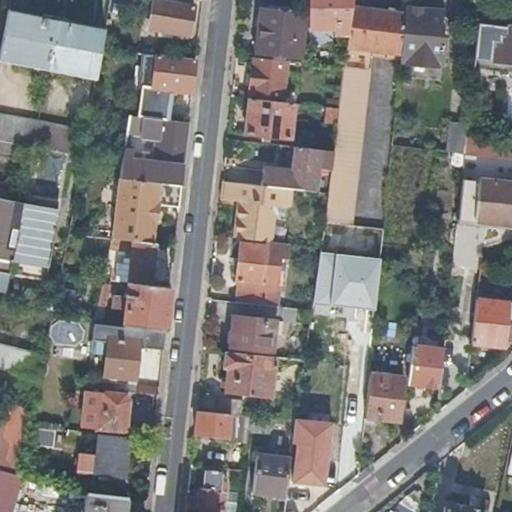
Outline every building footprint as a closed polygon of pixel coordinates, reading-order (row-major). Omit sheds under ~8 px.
[(190,32),(194,2),(182,0),(154,0),(151,25),(190,32)] [(347,32),(350,6),(350,0),(306,0),(306,26),(332,26),(332,31),(347,32)] [(404,12),(399,60),(441,64),(444,34),(438,33),(440,8),(405,5),(404,7),(404,12)] [(56,15),(9,6),(0,50),(0,58),(47,67),(56,15)] [(322,221),(382,227),(391,145),(390,145),(399,60),(404,12),(404,7),(398,6),(398,12),(350,6),(347,32),(343,66),(339,95),(337,108),(332,150),(326,192),(322,221)] [(303,13),(259,9),(254,52),(298,57),(303,13)] [(104,24),(56,15),(47,67),(95,75),(100,46),(104,24)] [(511,62),(511,25),(507,25),(506,35),(491,34),(489,60),(511,62)] [(156,51),(161,52),(163,41),(139,38),(138,49),(143,50),(156,51)] [(153,84),(156,51),(143,50),(139,79),(139,83),(141,83),(153,84)] [(195,55),(161,52),(156,51),(153,84),(141,83),(137,113),(150,114),(161,115),(175,117),(178,87),(191,88),(195,55)] [(252,56),(248,98),(281,101),(284,81),(295,82),(297,69),(284,68),(285,60),(252,56)] [(288,138),(292,103),(281,101),(248,98),(244,133),(288,138)] [(38,116),(0,109),(0,135),(33,142),(38,116)] [(181,181),(183,162),(132,156),(133,147),(131,147),(136,113),(129,112),(128,115),(120,175),(181,181)] [(184,153),(188,118),(175,117),(161,115),(157,150),(184,153)] [(74,123),(38,116),(33,142),(68,149),(74,123)] [(449,122),(446,151),(463,152),(466,124),(449,122)] [(33,142),(0,135),(0,151),(31,157),(33,142)] [(289,187),(311,190),(316,148),(294,145),(291,169),(262,166),(260,184),(288,187),(289,187)] [(31,157),(0,151),(0,195),(24,200),(31,157)] [(489,155),(463,152),(462,164),(489,167),(489,155)] [(179,202),(181,181),(120,175),(111,236),(153,240),(154,219),(158,219),(159,201),(179,202)] [(511,182),(460,177),(456,217),(511,222),(511,182)] [(264,240),(269,241),(272,215),(285,216),(288,187),(260,184),(220,179),(218,199),(239,201),(244,202),(243,211),(238,211),(235,237),(264,240)] [(24,200),(0,195),(0,294),(4,295),(9,272),(12,257),(47,263),(58,206),(24,200)] [(381,243),(382,227),(322,221),(318,246),(318,251),(379,257),(381,243)] [(153,240),(111,236),(110,245),(131,247),(128,279),(150,282),(154,240),(153,240)] [(285,255),(286,243),(269,241),(264,240),(263,245),(239,242),(234,281),(240,281),(238,302),(256,304),(277,306),(279,285),(275,284),(278,254),(285,255)] [(44,278),(47,263),(12,257),(9,272),(44,278)] [(105,302),(111,277),(104,277),(98,301),(105,302)] [(150,282),(128,279),(127,279),(126,289),(123,289),(123,291),(114,290),(112,304),(124,305),(121,322),(140,324),(165,327),(169,284),(150,282)] [(511,300),(475,297),(470,342),(505,346),(505,338),(509,339),(511,321),(511,320),(511,300)] [(10,301),(4,330),(3,335),(28,340),(29,336),(36,306),(10,301)] [(295,308),(277,306),(256,304),(255,317),(233,315),(231,328),(227,330),(226,340),(230,343),(229,346),(272,350),(274,333),(279,333),(281,319),(293,321),(295,308)] [(34,337),(32,349),(43,352),(51,313),(52,309),(40,307),(34,337)] [(163,345),(165,327),(140,324),(121,322),(109,320),(94,319),(92,336),(106,338),(103,371),(134,375),(138,342),(163,345)] [(76,347),(81,328),(54,321),(48,339),(76,347)] [(0,328),(0,342),(32,349),(34,337),(29,336),(28,340),(3,335),(4,330),(0,328)] [(0,366),(38,375),(43,352),(32,349),(0,342),(0,366)] [(411,344),(411,347),(407,382),(438,386),(442,347),(411,344)] [(269,397),(274,355),(226,350),(223,368),(228,369),(225,392),(269,397)] [(0,366),(0,397),(6,399),(32,404),(38,375),(0,366)] [(403,375),(368,371),(363,416),(398,420),(403,375)] [(128,396),(123,391),(85,387),(81,425),(119,429),(124,426),(128,396)] [(214,396),(212,412),(239,415),(241,400),(214,396)] [(294,418),(296,410),(283,408),(281,418),(294,418)] [(244,443),(246,431),(248,416),(239,415),(212,412),(195,410),(193,432),(220,435),(220,440),(244,443)] [(267,433),(269,417),(248,416),(246,431),(267,433)] [(331,425),(294,420),(289,459),(286,482),(298,483),(297,487),(317,489),(317,485),(323,486),(331,425)] [(80,428),(67,426),(62,445),(77,447),(80,428)] [(125,473),(129,433),(99,430),(96,456),(77,454),(76,468),(125,473)] [(250,490),(284,494),(286,482),(289,459),(255,454),(250,490)] [(186,495),(184,511),(218,511),(220,501),(223,501),(224,491),(225,481),(219,480),(220,471),(202,468),(199,488),(197,488),(196,497),(186,495)] [(428,468),(414,480),(418,485),(423,491),(428,468)] [(409,490),(422,498),(423,491),(418,485),(413,488),(413,487),(409,490)] [(88,489),(85,511),(124,511),(127,494),(88,489)] [(249,496),(283,500),(284,494),(250,490),(249,496)] [(399,501),(419,510),(422,498),(409,490),(399,501)] [(220,501),(218,511),(231,511),(235,492),(224,491),(223,501),(220,501)] [(281,511),(290,511),(292,501),(283,500),(281,511)] [(418,511),(419,510),(399,501),(393,511),(418,511)] [(484,511),(485,511),(470,508),(470,506),(446,501),(443,511),(484,511)]
